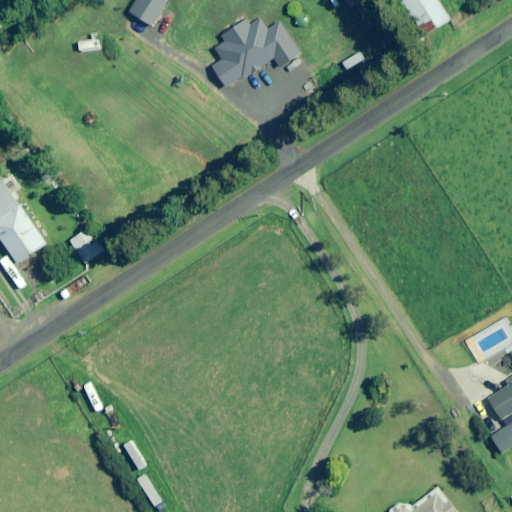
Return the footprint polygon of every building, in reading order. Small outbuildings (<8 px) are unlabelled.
[(450,19),(437,0),(403,0),(402,1),(424,36),(450,19)] [(1,240),(17,263),(45,243),(0,178),(0,240),(1,240)] [(104,250),(89,227),(69,240),(84,263),(104,250)] [(511,351),(507,355),(511,363),(511,375),(504,380),(507,385),(486,398),(500,419),(511,410),(511,351)] [(511,447),(511,421),(490,435),(501,454),(511,447)] [(455,511),(436,486),(411,506),(398,504),(388,511),(387,511),(455,511)]
